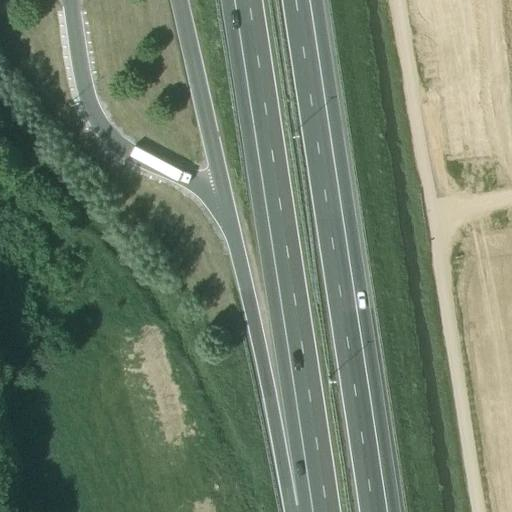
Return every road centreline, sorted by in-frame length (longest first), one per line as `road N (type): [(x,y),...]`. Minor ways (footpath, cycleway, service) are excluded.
road 1 (track): [(477,511),(397,0)]
road 2 (motorway): [(376,511),(303,0)]
road 3 (motorway): [(243,0),(318,503)]
road 4 (motorway): [(221,190),(251,315),(318,503)]
